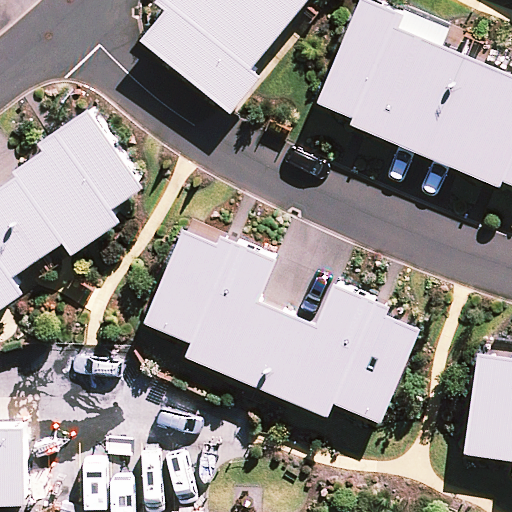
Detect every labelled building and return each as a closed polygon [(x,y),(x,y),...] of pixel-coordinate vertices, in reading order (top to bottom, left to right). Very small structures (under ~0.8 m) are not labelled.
[(175,0),(149,32),(236,104),(265,69),(257,61),(307,0),(175,0)] [(412,4),(401,0),(363,0),(323,95),(511,174),(511,64),(405,19),(412,4)] [(99,105),(0,173),(0,306),(29,287),(17,270),(68,234),(80,250),(131,215),(120,199),(150,177),(99,105)] [(193,213),(151,312),(201,333),(195,347),(330,404),(336,391),(385,411),(427,312),(338,274),(322,312),(265,288),(281,250),(193,213)] [(511,336),(480,332),(465,440),(511,446),(511,336)] [(33,416),(0,416),(0,493),(35,493),(33,416)]
